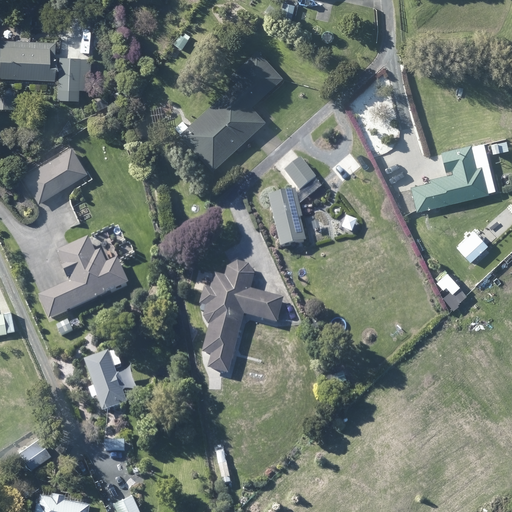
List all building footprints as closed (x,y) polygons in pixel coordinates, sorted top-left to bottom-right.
[(31,42),(16,41),(0,40),(0,78),(54,81),(56,43),(36,42),(31,42)] [(254,108),(260,103),(285,79),(260,51),(233,77),(233,78),(239,83),(182,136),(215,172),(238,150),(267,123),(267,122),(255,110),(254,108)] [(79,91),(81,59),(60,58),(58,90),(65,90),(79,91)] [(0,110),(9,111),(10,98),(0,96),(0,99),(0,110)] [(508,153),(506,143),(490,146),(492,156),(508,153)] [(480,168),(475,147),(474,145),(443,152),(448,172),(454,171),(455,174),(432,180),(433,183),(413,187),(419,213),(490,195),(486,178),(483,167),(480,168)] [(39,205),(88,174),(72,148),(23,178),(30,190),(36,199),(39,205)] [(287,173),(302,193),(318,180),(303,161),(287,173)] [(270,198),(283,249),(308,243),(302,219),(304,219),(297,192),(270,198)] [(438,230),(419,237),(426,255),(445,248),(438,230)] [(131,285),(121,263),(119,260),(108,265),(102,251),(97,254),(91,238),(87,240),(58,253),(72,283),(40,297),(51,321),(131,285)] [(230,376),(246,316),(279,325),(285,300),(253,291),(256,276),(250,265),(238,262),(232,265),(229,267),(226,277),(217,275),(213,291),(207,289),(202,306),(209,308),(206,320),(212,327),(204,354),(213,357),(210,370),(230,376)] [(154,297),(158,306),(163,303),(160,294),(154,297)] [(0,335),(9,334),(6,315),(0,315),(0,335)] [(119,376),(111,354),(111,352),(86,361),(95,388),(90,390),(94,400),(99,398),(102,407),(104,413),(129,404),(126,394),(125,393),(127,392),(121,375),(119,376)] [(32,470),(51,457),(39,440),(20,454),(31,469),(32,470)] [(230,476),(230,472),(228,465),(220,467),(223,480),(231,479),(230,476)] [(88,511),(90,504),(64,498),(65,495),(52,493),(51,496),(40,494),(38,502),(37,502),(37,503),(34,511),(88,511)] [(132,496),(114,505),(117,511),(140,511),(133,496),(132,496)]
